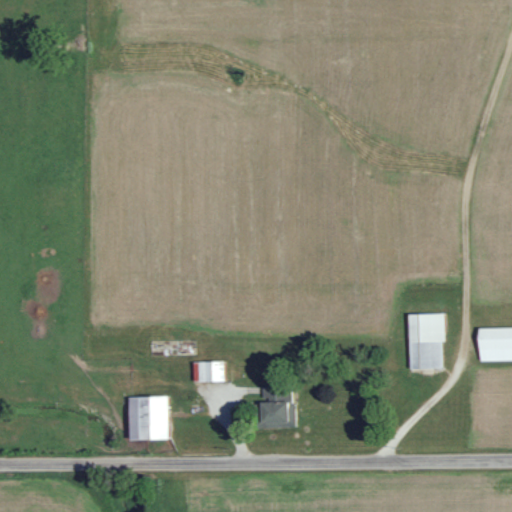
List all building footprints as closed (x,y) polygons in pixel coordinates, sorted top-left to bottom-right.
[(409,369),(443,368),(441,313),(407,314),(409,369)] [(511,326),(478,328),(478,361),(511,359),(511,326)] [(223,381),(223,361),(192,361),(193,381),(223,381)] [(260,386),(261,399),(258,399),(259,427),(286,426),(286,420),(293,420),(293,413),(287,413),(287,400),(275,401),(274,385),(260,386)] [(126,397),(127,439),(167,438),(166,396),(126,397)]
